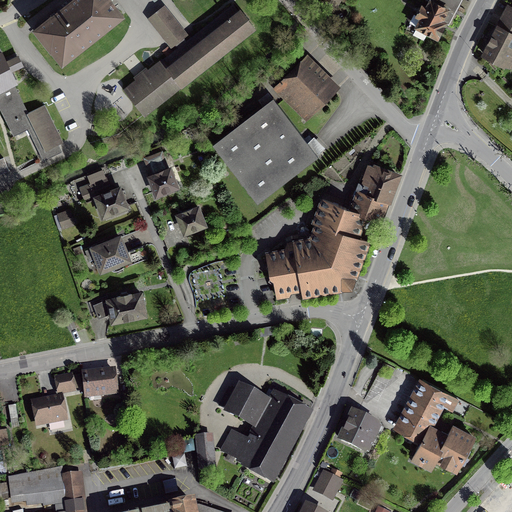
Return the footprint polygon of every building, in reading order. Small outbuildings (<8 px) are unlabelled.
[(72,0),(67,5),(36,29),(62,63),(121,16),(111,4),(108,0),(72,0)] [(461,0),(426,0),(413,27),(441,41),(461,0)] [(144,75),(125,90),(144,114),(254,27),(241,10),(239,11),(234,4),(186,41),(183,37),(179,40),(175,43),(179,48),(171,53),(165,59),(170,66),(168,68),(162,61),(144,75)] [(511,67),(511,10),(508,8),(485,55),(511,68),(511,67)] [(164,11),(152,22),(171,45),(184,35),(164,11)] [(0,88),(16,81),(11,71),(9,66),(7,62),(0,47),(0,88)] [(338,93),(306,59),(275,88),(307,122),(338,93)] [(20,89),(16,81),(0,88),(0,105),(13,132),(27,125),(43,159),(56,153),(55,150),(53,147),(63,142),(45,104),(30,110),(20,89)] [(273,99),(213,143),(218,150),(228,164),(240,180),(251,194),(256,201),(316,157),(312,150),(273,99)] [(161,152),(142,160),(156,194),(175,186),(161,152)] [(0,173),(9,170),(3,157),(0,158),(0,173)] [(368,164),(358,191),(387,202),(397,176),(368,164)] [(88,181),(89,184),(80,187),(84,197),(92,194),(96,205),(99,204),(104,215),(126,206),(118,186),(110,190),(104,175),(88,181)] [(309,184),(306,192),(316,196),(319,197),(322,190),(324,191),(326,184),(315,179),(312,186),(309,184)] [(302,190),(299,196),(312,202),(316,196),(306,192),(302,190)] [(350,209),(366,215),(380,221),(384,211),(387,202),(358,191),(356,196),(353,203),(350,209)] [(310,239),(294,242),(301,288),(303,297),(352,288),(369,242),(358,237),(366,215),(350,209),(338,205),(322,199),(313,221),(316,223),(310,239)] [(197,207),(178,215),(185,232),(204,225),(197,207)] [(69,211),(59,214),(63,226),(73,223),(69,211)] [(227,221),(216,225),(218,231),(229,227),(227,221)] [(117,238),(93,247),(103,274),(147,258),(142,246),(122,253),(117,238)] [(295,289),(301,288),(294,242),(288,243),(285,250),(278,251),(266,253),(270,277),(273,279),(276,297),(289,295),(291,289),(295,289)] [(108,294),(90,302),(94,318),(107,313),(109,320),(142,315),(139,293),(110,299),(108,294)] [(71,313),(63,316),(69,329),(76,327),(71,313)] [(269,327),(260,329),(261,336),(271,334),(269,327)] [(114,372),(82,376),(85,395),(117,391),(114,372)] [(73,376),(56,378),(58,393),(75,391),(73,376)] [(458,398),(423,380),(422,382),(420,384),(406,412),(404,415),(398,427),(422,440),(428,429),(429,427),(442,404),(452,410),(458,398)] [(226,408),(253,422),(261,407),(264,402),(237,388),(226,408)] [(278,415),(300,426),(308,411),(274,393),(266,409),(263,414),(275,420),(278,415)] [(59,400),(32,406),(36,426),(63,420),(59,400)] [(14,407),(6,408),(8,421),(16,420),(14,407)] [(222,451),(274,477),(300,426),(278,415),(275,420),(263,414),(266,409),(261,407),(253,422),(256,424),(248,439),(233,431),(222,451)] [(366,418),(354,412),(341,439),(368,453),(381,426),(366,418)] [(439,435),(428,429),(422,440),(412,460),(421,465),(424,458),(433,463),(434,461),(441,464),(442,462),(445,458),(459,465),(463,456),(466,457),(470,448),(468,447),(473,438),(452,427),(448,434),(442,431),(440,433),(439,435)] [(210,436),(196,438),(199,469),(214,467),(210,436)] [(83,511),(79,474),(62,476),(61,467),(8,477),(11,497),(26,495),(28,505),(43,504),(43,505),(56,503),(57,511),(83,511)] [(341,482),(322,472),(314,489),(333,498),(341,482)] [(154,510),(143,511),(216,511),(199,507),(192,510),(190,503),(179,505),(154,510)]
